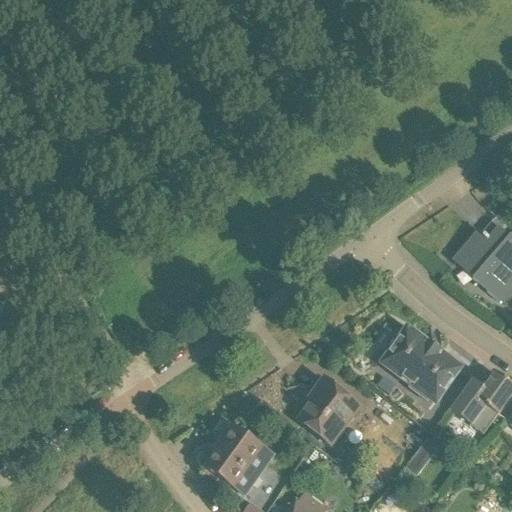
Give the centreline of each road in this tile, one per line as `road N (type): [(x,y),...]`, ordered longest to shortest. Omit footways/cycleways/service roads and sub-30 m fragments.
road 1 (residential): [(120,405),(369,236)]
road 2 (track): [(146,388),(0,172)]
road 3 (residential): [(511,360),(441,311),(369,236)]
road 4 (residential): [(369,236),(511,135)]
road 5 (residential): [(0,482),(120,405)]
road 6 (residential): [(197,511),(120,405)]
